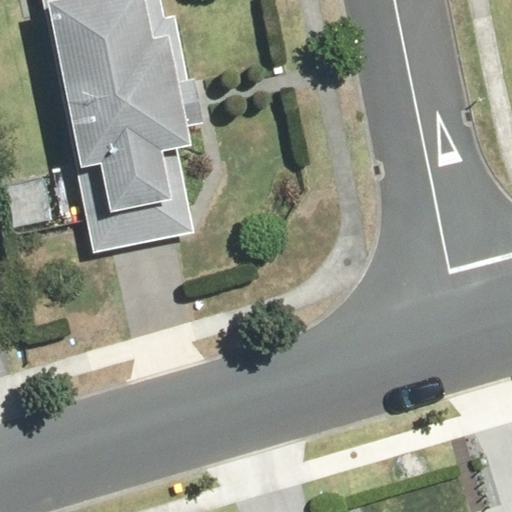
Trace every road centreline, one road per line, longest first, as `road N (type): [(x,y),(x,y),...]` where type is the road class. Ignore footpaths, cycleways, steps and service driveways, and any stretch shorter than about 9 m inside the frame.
road 1 (residential): [(0,478),(457,339)]
road 2 (residential): [(457,339),(392,0)]
